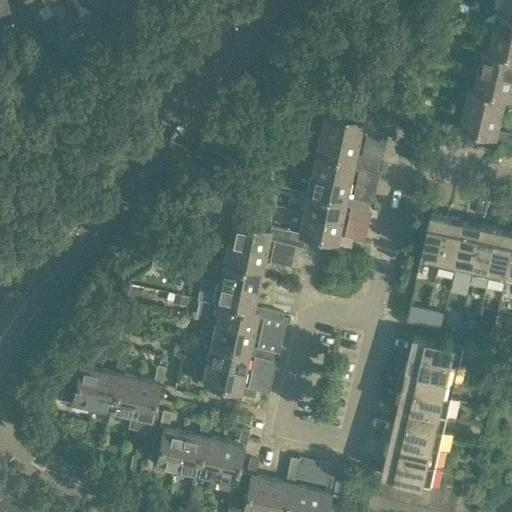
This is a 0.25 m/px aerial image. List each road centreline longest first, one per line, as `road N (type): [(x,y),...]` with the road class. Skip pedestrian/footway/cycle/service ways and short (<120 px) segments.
road 1 (tertiary): [(0,355),(92,222),(279,0)]
road 2 (residential): [(374,320),(407,152),(511,175)]
road 3 (residential): [(374,320),(324,310),(306,319),(284,423),(350,438)]
road 4 (residential): [(106,511),(0,435)]
road 5 (residential): [(350,438),(374,320)]
